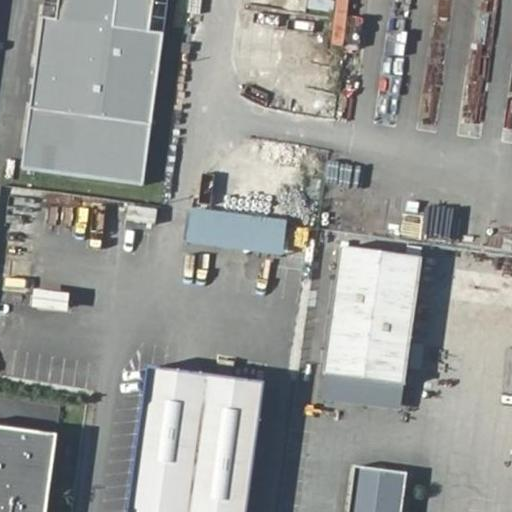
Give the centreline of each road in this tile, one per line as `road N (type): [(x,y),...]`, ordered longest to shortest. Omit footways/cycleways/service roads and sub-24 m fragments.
road 1 (unknown): [(77,511),(116,292),(163,222),(189,124)]
road 2 (unknown): [(189,124),(511,176)]
road 3 (unknown): [(15,0),(5,167)]
road 4 (unknown): [(189,124),(209,0)]
